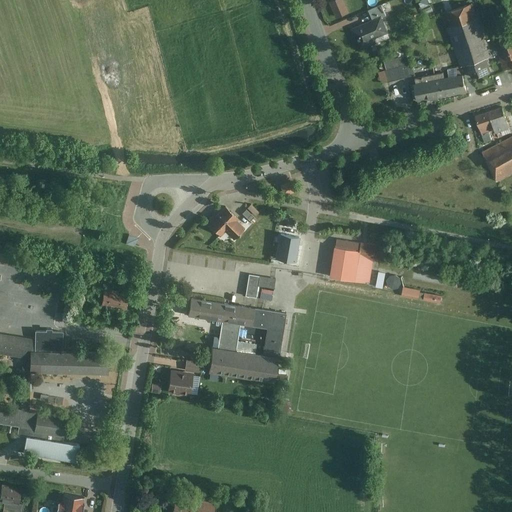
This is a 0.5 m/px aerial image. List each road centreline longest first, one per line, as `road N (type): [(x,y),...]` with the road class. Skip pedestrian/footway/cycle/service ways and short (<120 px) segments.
road 1 (residential): [(120,488),(163,238),(183,211),(222,183)]
road 2 (residential): [(354,144),(511,87)]
road 3 (residential): [(354,144),(307,0)]
road 4 (residential): [(0,470),(120,488)]
